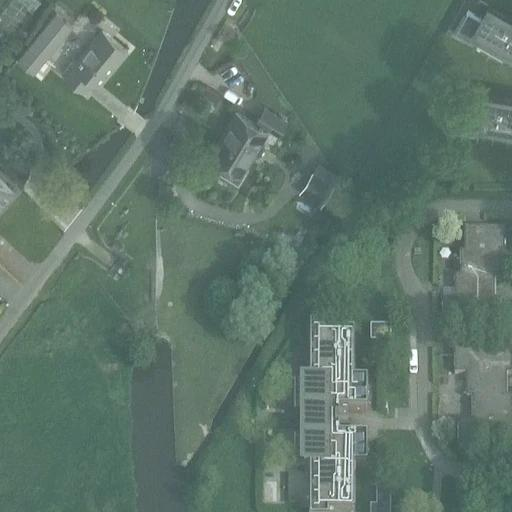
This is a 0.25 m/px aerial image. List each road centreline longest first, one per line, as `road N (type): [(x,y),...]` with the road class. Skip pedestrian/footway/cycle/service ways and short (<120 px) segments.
road 1 (residential): [(511,204),(448,206),(424,218),(402,252),(423,315),(429,452),(458,473),(511,474)]
road 2 (residential): [(0,345),(128,185),(231,0)]
